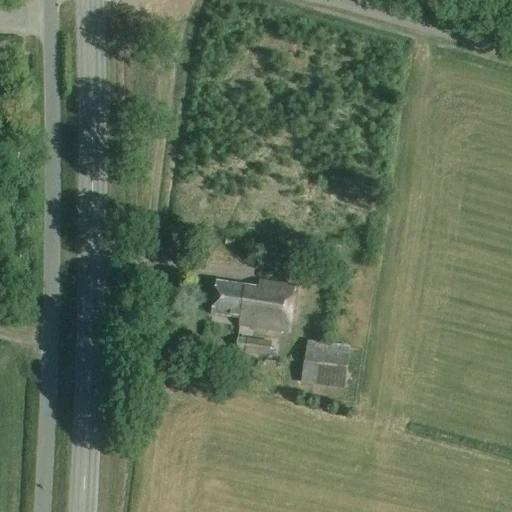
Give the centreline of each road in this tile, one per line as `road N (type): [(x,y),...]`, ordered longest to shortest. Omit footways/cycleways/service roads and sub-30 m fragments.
road 1 (secondary): [(81,511),(91,308),(89,0)]
road 2 (unclassified): [(47,511),(54,328),(47,0)]
road 3 (unclassified): [(511,51),(324,0)]
